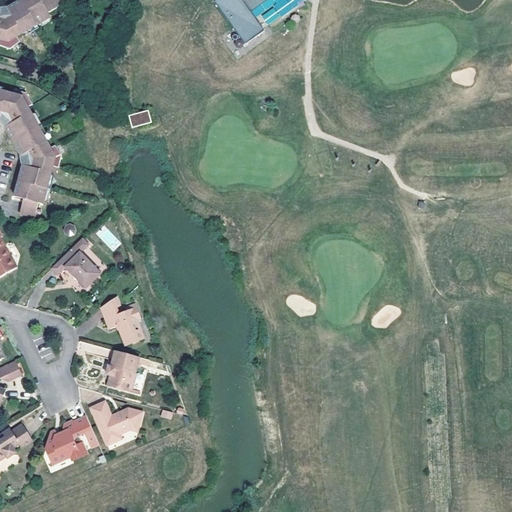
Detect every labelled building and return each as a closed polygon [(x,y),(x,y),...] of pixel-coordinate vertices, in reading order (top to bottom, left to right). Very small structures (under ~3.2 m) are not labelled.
[(42,4),(39,0),(21,0),(19,1),(8,8),(14,20),(5,26),(0,24),(0,38),(7,40),(20,32),(21,33),(23,32),(47,18),(49,17),(47,13),(55,8),(53,0),(47,0),(48,0),(42,4)] [(264,0),(214,0),(246,42),(265,28),(251,10),(264,0)] [(49,21),(47,18),(23,32),(25,35),(49,21)] [(47,145),(34,119),(33,118),(31,118),(23,104),(8,100),(8,99),(6,98),(0,96),(0,125),(3,114),(14,117),(18,125),(7,131),(15,146),(23,160),(34,154),(39,163),(37,172),(24,168),(19,185),(15,199),(25,201),(29,202),(27,209),(23,208),(21,216),(35,219),(39,206),(43,207),(44,205),(51,178),(51,176),(51,175),(54,161),(47,148),(48,147),(47,145)] [(132,114),(133,125),(149,123),(148,112),(132,114)] [(34,119),(47,145),(50,143),(37,117),(34,119)] [(54,179),(51,178),(44,205),(47,206),(54,179)] [(68,229),(67,230),(66,232),(66,234),(66,236),(67,237),(69,238),(71,238),(73,238),(74,237),(75,235),(76,234),(76,232),(75,230),(73,229),(72,228),(70,228),(68,229)] [(2,238),(0,234),(0,278),(17,270),(0,240),(2,238)] [(90,247),(84,240),(52,270),(59,277),(67,269),(88,290),(102,276),(83,254),(90,247)] [(117,326),(119,331),(124,346),(142,339),(136,321),(140,319),(134,305),(125,309),(126,312),(119,315),(116,308),(119,306),(116,298),(101,309),(109,330),(115,327),(117,326)] [(77,350),(108,357),(110,349),(79,341),(77,350)] [(130,355),(116,351),(113,366),(110,366),(108,374),(112,375),(109,386),(131,392),(140,357),(130,355)] [(0,378),(1,380),(9,382),(21,376),(15,363),(0,369),(0,378)] [(104,403),(91,410),(107,446),(121,440),(119,435),(129,431),(137,433),(142,413),(128,410),(111,417),(104,403)] [(162,410),(160,417),(172,419),(173,412),(162,410)] [(84,433),(78,419),(64,425),(62,430),(63,432),(56,436),(54,431),(50,433),(46,450),(52,465),(70,457),(72,461),(83,456),(78,444),(75,445),(72,439),(84,433)] [(32,441),(22,426),(12,432),(10,430),(0,436),(0,460),(6,457),(8,459),(16,453),(14,449),(20,445),(22,448),(32,441)] [(81,442),(78,444),(83,456),(87,454),(81,442)]
